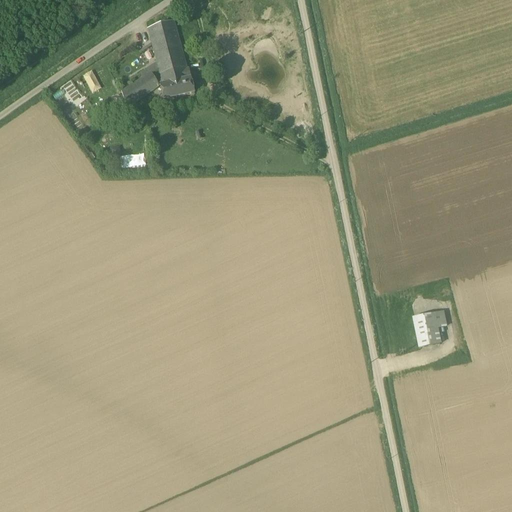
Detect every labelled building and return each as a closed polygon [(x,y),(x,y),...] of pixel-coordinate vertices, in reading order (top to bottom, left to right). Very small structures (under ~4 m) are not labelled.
[(173,24),(148,33),(152,46),(160,78),(186,72),(173,24)] [(160,78),(152,46),(141,54),(151,74),(156,81),(161,87),(159,78),(160,78)] [(160,78),(159,78),(161,87),(164,102),(195,95),(189,71),(186,72),(160,78)] [(151,74),(123,93),(124,94),(127,110),(161,87),(156,81),(151,74)] [(444,313),(413,319),(419,349),(441,345),(438,329),(447,328),(444,313)]
